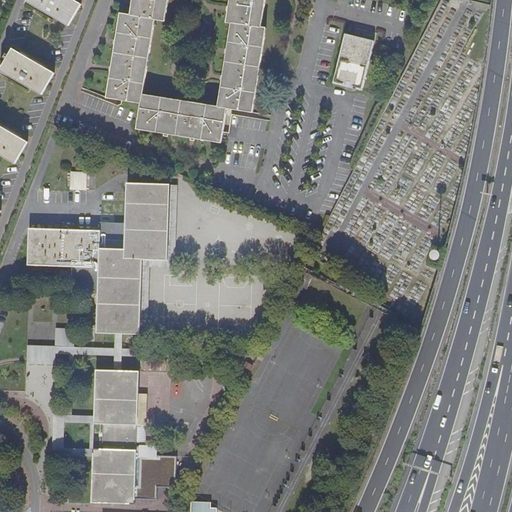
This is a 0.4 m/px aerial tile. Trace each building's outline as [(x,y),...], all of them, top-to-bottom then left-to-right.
[(74,0),(26,0),(26,1),(68,24),(80,3),(74,0)] [(131,0),(129,14),(120,12),(106,97),(141,103),(137,128),(220,142),(226,108),(252,113),(266,28),(260,27),(264,0),(229,0),(225,23),(230,24),(216,107),(141,94),(154,19),(163,21),(166,0),(131,0)] [(344,34),(332,84),(352,89),(352,91),(355,92),(356,90),(361,91),(373,41),(344,34)] [(53,71),(11,48),(7,54),(5,53),(2,57),(5,58),(0,67),(0,70),(40,93),(53,71)] [(26,140),(0,125),(0,154),(14,162),(26,140)] [(86,172),(70,171),(69,187),(85,188),(86,172)] [(100,229),(28,227),(27,264),(71,265),(71,280),(88,280),(88,292),(98,293),(97,332),(140,333),(142,259),(167,261),(169,184),(126,182),(125,221),(100,221),(100,229)] [(309,257),(315,260),(320,252),(314,248),(309,257)] [(29,344),(29,362),(57,363),(58,352),(75,353),(76,327),(57,327),(56,345),(29,344)] [(138,371),(96,370),(94,423),(102,424),(102,449),(94,449),(92,501),(134,503),(138,371)] [(190,511),(216,511),(217,508),(211,507),(211,502),(191,501),(190,511)]
